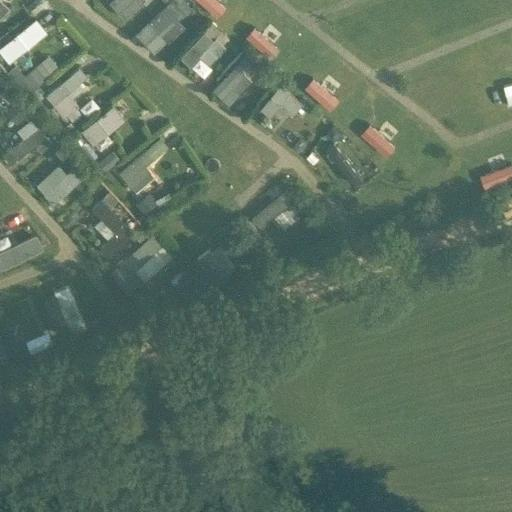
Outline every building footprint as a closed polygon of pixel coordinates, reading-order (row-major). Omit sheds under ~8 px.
[(13,6),(6,0),(0,0),(0,15),(2,17),(13,6)] [(113,0),(126,17),(148,0),(113,0)] [(160,53),(187,24),(181,19),(195,5),(189,0),(171,0),(140,34),(160,53)] [(223,0),(201,0),(221,15),(229,4),(223,0)] [(12,61),(50,29),(38,15),(1,47),(12,61)] [(248,36),(269,52),(278,41),(257,25),(248,36)] [(184,57),(194,65),(202,54),(214,63),(228,45),(206,28),(184,57)] [(256,79),(247,71),(260,56),(252,49),(216,89),(233,105),(256,79)] [(52,53),(26,74),(35,86),(61,65),(52,53)] [(201,57),(194,68),(206,76),(213,65),(201,57)] [(65,115),(81,103),(71,90),(90,75),(82,66),(47,93),(65,115)] [(333,110),(343,99),(317,75),(308,86),(333,110)] [(284,82),(264,108),(275,116),(286,102),(298,111),(307,100),(284,82)] [(20,101),(9,111),(19,122),(30,113),(20,101)] [(96,143),(128,117),(116,103),(84,129),(96,143)] [(14,164),(51,139),(36,116),(19,128),(26,137),(5,151),(14,164)] [(373,122),(364,133),(391,154),(400,143),(373,122)] [(158,173),(150,163),(172,145),(163,134),(121,169),(138,190),(158,173)] [(38,184),(57,203),(86,174),(77,165),(69,172),(60,163),(38,184)] [(511,163),(484,173),(488,185),(511,177),(511,163)] [(113,231),(125,220),(111,205),(119,198),(111,189),(92,207),(113,231)] [(139,200),(146,211),(161,201),(154,190),(139,200)] [(276,195),(275,216),(291,216),(292,196),(276,195)] [(15,245),(38,230),(31,220),(9,235),(15,245)] [(130,296),(176,252),(155,230),(109,274),(130,296)] [(0,268),(48,249),(41,233),(0,249),(0,268)] [(72,285),(46,297),(63,332),(88,320),(72,285)]
